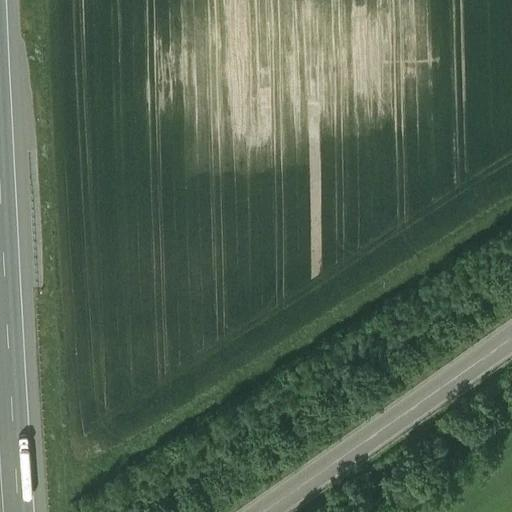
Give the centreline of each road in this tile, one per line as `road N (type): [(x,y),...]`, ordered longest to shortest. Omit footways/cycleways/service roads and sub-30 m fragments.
road 1 (motorway): [(19,511),(0,168)]
road 2 (tertiary): [(247,511),(511,328)]
